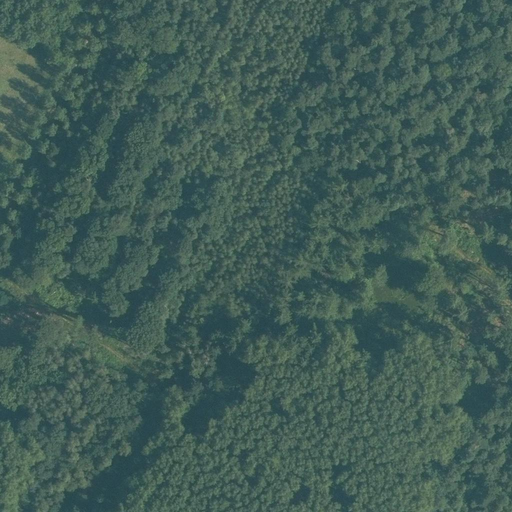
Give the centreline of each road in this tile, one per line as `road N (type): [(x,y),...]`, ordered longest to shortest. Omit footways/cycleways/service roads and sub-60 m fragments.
road 1 (track): [(511,291),(95,9)]
road 2 (track): [(0,282),(350,511)]
road 3 (track): [(100,0),(0,214)]
